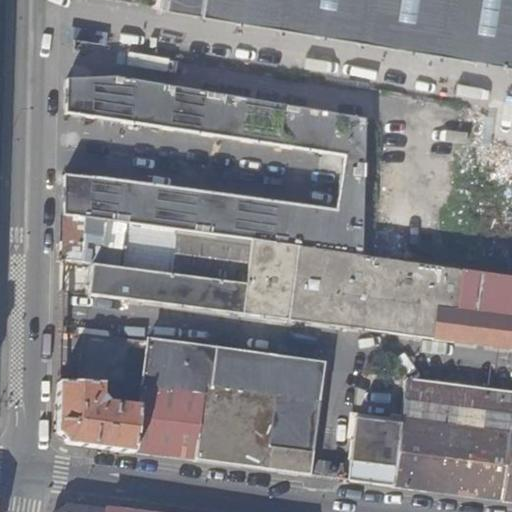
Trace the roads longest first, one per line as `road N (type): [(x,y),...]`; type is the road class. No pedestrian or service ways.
road 1 (secondary): [(39,0),(26,471)]
road 2 (residential): [(26,471),(347,511)]
